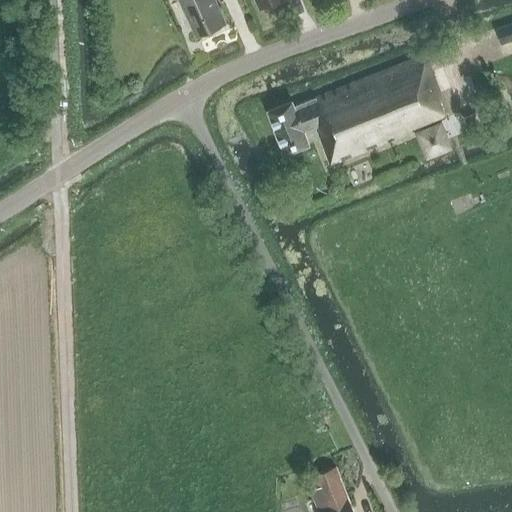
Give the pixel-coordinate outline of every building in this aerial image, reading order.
[(196,37),(225,24),(214,0),(179,0),(184,10),(184,13),(185,17),(188,18),(196,37)] [(278,0),(255,0),(259,8),(278,0)] [(511,40),(511,23),(495,29),(500,44),(511,40)] [(330,164),(445,118),(438,100),(442,99),(424,55),(293,106),(291,101),(267,111),(284,154),(309,145),(303,131),(316,126),(330,164)] [(425,157),(451,146),(441,120),(414,132),(425,157)] [(352,511),(334,466),(314,475),(318,487),(309,491),(317,511),(352,511)]
